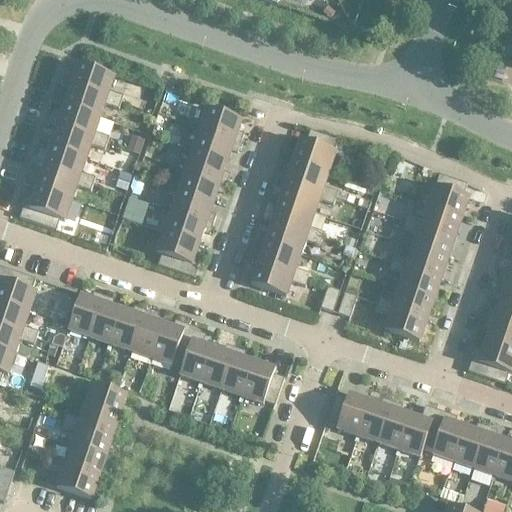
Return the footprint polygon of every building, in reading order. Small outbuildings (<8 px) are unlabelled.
[(78,66),(71,88),(120,104),(122,98),(108,93),(113,78),(78,66)] [(120,104),(71,88),(64,108),(99,120),(104,106),(118,111),(120,104)] [(99,120),(64,108),(57,128),(106,145),(108,138),(94,134),(99,120)] [(205,110),(198,131),(240,145),(243,136),(237,134),(241,122),(205,110)] [(106,145),(57,128),(50,149),(85,161),(90,147),(104,152),(106,145)] [(240,145),(198,131),(191,152),(226,164),(230,152),(237,154),(240,145)] [(337,142),(309,132),(305,143),(299,141),(292,163),(327,175),(335,154),(333,153),(337,142)] [(132,138),(127,152),(140,157),(145,142),(132,138)] [(85,161),(50,149),(43,169),(92,186),(95,179),(80,174),(85,161)] [(226,164),(191,152),(184,172),(226,186),(229,177),(223,175),(226,164)] [(327,175),(292,163),(285,183),(335,200),(337,193),(323,189),(327,175)] [(92,186),(43,169),(36,190),(71,202),(76,188),(90,193),(92,186)] [(226,186),(184,172),(177,192),(212,204),(216,193),(223,195),(226,186)] [(120,176),(115,190),(126,194),(131,179),(120,176)] [(466,186),(438,177),(435,188),(433,187),(425,208),(461,220),(468,199),(462,197),(466,186)] [(335,200),(285,183),(278,204),(313,216),(318,202),(332,207),(335,200)] [(71,202),(36,190),(32,201),(26,199),(18,220),(55,233),(59,222),(64,223),(71,202)] [(212,204),(177,192),(170,213),(212,227),(215,218),(209,216),(212,204)] [(313,216),(278,204),(271,224),(321,241),(323,234),(309,229),(313,216)] [(461,220),(425,208),(421,222),(407,217),(404,224),(454,241),(461,220)] [(212,227),(170,213),(163,233),(198,245),(202,234),(209,236),(212,227)] [(321,241),(271,224),(264,245),(299,257),(304,243),(318,248),(321,241)] [(454,241),(404,224),(402,231),(416,236),(411,249),(447,261),(454,241)] [(198,245),(163,233),(156,255),(161,256),(157,267),(194,280),(201,259),(195,257),(198,245)] [(347,240),(344,248),(353,251),(356,243),(347,240)] [(299,257),(264,245),(257,265),(307,282),(309,275),(295,270),(299,257)] [(447,261),(411,249),(407,263),(393,258),(390,265),(440,282),(447,261)] [(511,261),(508,273),(502,271),(498,281),(511,285),(511,261)] [(307,282),(257,265),(250,287),(285,299),(290,284),(304,289),(307,282)] [(440,282),(390,265),(388,272),(402,277),(397,290),(433,302),(440,282)] [(35,281),(0,268),(0,305),(28,315),(35,293),(31,292),(35,281)] [(511,285),(498,281),(496,289),(502,291),(498,302),(511,306),(511,285)] [(339,293),(327,289),(319,310),(332,315),(339,293)] [(433,302),(397,290),(393,304),(379,299),(376,306),(425,323),(433,302)] [(92,301),(79,297),(67,332),(89,339),(103,298),(94,295),(92,301)] [(356,299),(344,295),(336,316),(349,320),(356,299)] [(112,301),(103,298),(89,339),(109,346),(121,311),(110,307),(112,301)] [(511,306),(498,302),(494,314),(488,311),(485,320),(511,329),(511,306)] [(28,315),(0,305),(0,328),(35,340),(38,333),(23,328),(28,315)] [(425,323),(376,306),(374,313),(388,317),(383,332),(418,344),(425,323)] [(133,315),(121,311),(109,346),(129,353),(144,312),(135,309),(133,315)] [(153,315),(144,312),(129,353),(150,360),(162,325),(151,321),(153,315)] [(511,329),(485,320),(482,330),(488,332),(484,343),(511,352),(511,329)] [(173,329),(162,325),(150,360),(171,368),(173,363),(182,366),(195,329),(175,323),(173,329)] [(35,340),(0,328),(0,350),(14,356),(19,342),(33,347),(35,340)] [(205,333),(195,329),(182,366),(179,377),(200,384),(212,349),(201,345),(205,333)] [(53,337),(51,345),(62,348),(66,336),(60,334),(53,337)] [(511,352),(484,343),(480,354),(474,352),(467,373),(504,386),(508,375),(511,376),(511,352)] [(50,346),(46,356),(53,358),(56,349),(50,346)] [(223,353),(212,349),(200,384),(221,391),(235,350),(226,347),(223,353)] [(14,356),(0,350),(0,381),(2,376),(7,377),(14,356)] [(244,353),(235,350),(221,391),(241,398),(253,363),(242,359),(244,353)] [(274,370),(253,363),(241,398),(262,406),(263,404),(274,408),(284,380),(273,376),(274,370)] [(36,365),(33,376),(43,379),(47,368),(36,365)] [(91,386),(77,381),(74,388),(88,393),(84,407),(119,419),(126,398),(91,385),(91,386)] [(346,401),(335,397),(325,425),(336,429),(336,431),(357,438),(369,403),(348,396),(346,401)] [(380,407),(369,403),(357,438),(378,445),(392,404),(382,400),(380,407)] [(401,407),(392,404),(378,445),(398,452),(410,417),(399,413),(401,407)] [(119,419),(84,407),(79,420),(65,416),(63,422),(112,439),(119,419)] [(421,421),(410,417),(398,452),(419,459),(423,448),(436,412),(426,408),(421,421)] [(455,418),(436,412),(423,448),(432,452),(431,456),(452,464),(464,428),(453,425),(455,418)] [(112,439),(63,422),(60,429),(74,434),(70,448),(105,460),(112,439)] [(476,432),(464,428),(452,464),(473,471),(487,429),(478,426),(476,432)] [(496,432),(487,429),(473,471),(493,478),(505,442),(494,439),(496,432)] [(511,444),(505,442),(493,478),(511,484),(511,444)] [(105,460),(70,448),(65,461),(51,457),(49,463),(98,480),(105,460)] [(98,480),(49,463),(46,470),(60,475),(55,490),(91,502),(98,480)]
